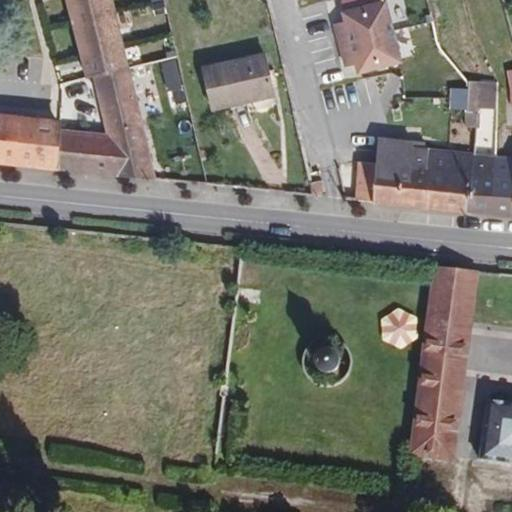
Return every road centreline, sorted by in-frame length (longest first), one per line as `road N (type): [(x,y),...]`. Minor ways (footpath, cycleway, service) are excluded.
road 1 (primary): [(0,197),(504,249)]
road 2 (track): [(0,463),(112,487),(221,492)]
